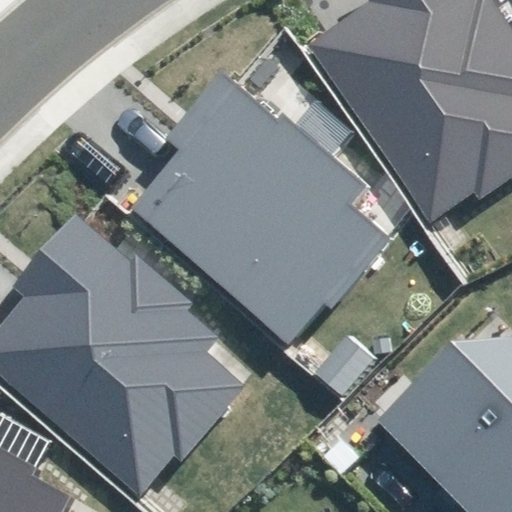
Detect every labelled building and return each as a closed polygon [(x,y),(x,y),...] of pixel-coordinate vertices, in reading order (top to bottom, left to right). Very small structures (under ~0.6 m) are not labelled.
[(511,7),(507,0),(362,0),(307,39),(435,222),(511,168),(511,7)] [(380,177),(234,56),(175,126),(188,137),(137,198),(306,339),(399,228),(362,198),(380,177)] [(233,329),(81,202),(23,270),(36,281),(0,324),(0,366),(151,492),(253,370),(221,344),(233,329)] [(511,511),(511,326),(467,337),(385,412),(483,511),(511,511)] [(84,487),(0,442),(0,511),(84,511),(74,506),(84,487)]
